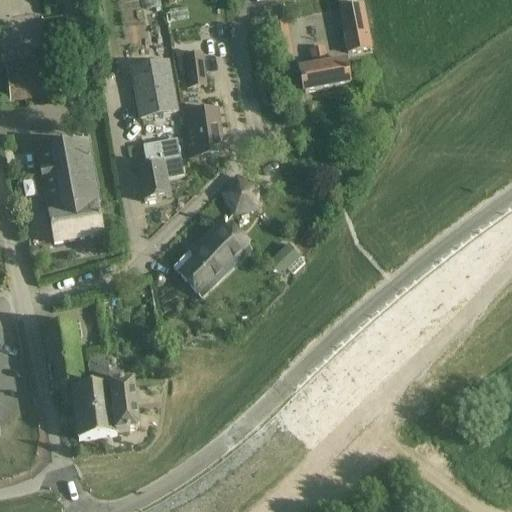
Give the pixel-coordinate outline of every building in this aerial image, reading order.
[(158,7),(157,0),(143,0),(145,9),(158,7)] [(348,55),(371,50),(363,7),(339,12),(348,55)] [(287,24),(270,27),(277,63),(294,60),(287,24)] [(310,55),(313,68),(299,70),(304,96),(350,88),(345,62),(328,65),(326,52),(310,55)] [(181,58),(185,91),(207,89),(203,55),(181,58)] [(124,67),(132,105),(172,97),(164,59),(124,67)] [(49,100),(45,62),(5,67),(10,105),(49,100)] [(184,94),(185,105),(200,103),(199,92),(184,94)] [(217,111),(186,116),(192,159),(224,155),(217,111)] [(142,149),(146,168),(137,170),(143,205),(170,199),(167,182),(184,179),(177,142),(142,149)] [(98,207),(87,144),(37,153),(54,247),(103,238),(98,207)] [(258,188),(236,179),(220,198),(234,218),(258,214),(259,190),(258,188)] [(201,300),(250,253),(223,225),(219,223),(187,254),(189,255),(173,270),(201,300)] [(83,387),(75,327),(43,332),(52,392),(83,387)] [(139,431),(136,410),(133,387),(125,388),(123,374),(109,376),(108,365),(87,367),(90,392),(72,394),(77,443),(117,438),(117,437),(116,437),(116,435),(137,433),(139,431)]
